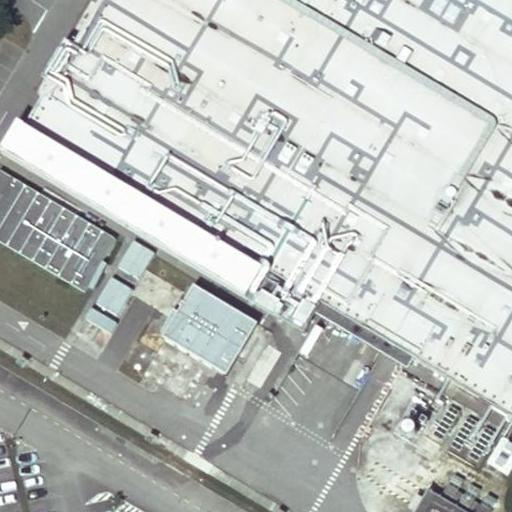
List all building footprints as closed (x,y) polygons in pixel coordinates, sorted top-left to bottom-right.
[(511,0),(99,0),(26,123),(511,413),(511,0)] [(264,269),(20,123),(3,151),(248,297),(264,269)] [(154,253),(133,240),(117,264),(138,278),(154,253)] [(181,290),(147,269),(132,295),(166,315),(181,290)] [(133,288),(111,274),(93,301),(117,316),(132,295),(133,288)] [(258,323),(195,286),(164,339),(228,376),(258,323)] [(415,361),(308,297),(302,308),(408,372),(415,361)] [(117,321),(89,305),(82,317),(110,333),(117,321)] [(416,432),(417,430),(417,427),(417,425),(416,423),(414,422),(412,421),(410,421),(408,422),(406,423),(405,424),(404,426),(404,429),(405,431),(406,433),(408,434),(410,434),(412,434),(414,433),(416,432)] [(418,511),(491,511),(492,511),(480,505),(476,511),(469,511),(476,502),(464,496),(456,509),(451,506),(459,493),(447,486),(440,499),(430,493),(418,511)]
